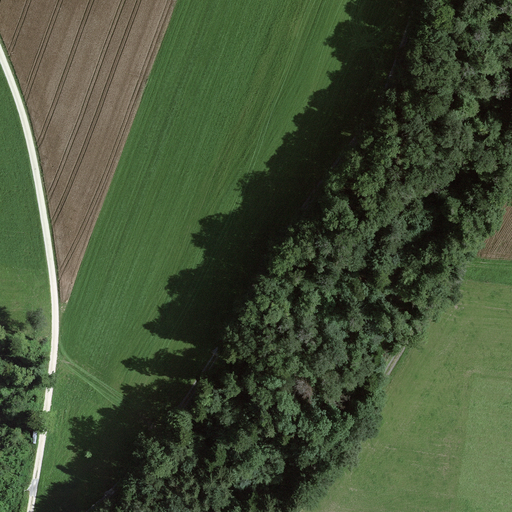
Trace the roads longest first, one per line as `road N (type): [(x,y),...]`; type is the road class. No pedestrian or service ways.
road 1 (track): [(68,511),(148,437),(251,289),(387,72),(415,0)]
road 2 (track): [(511,153),(412,333),(287,511)]
